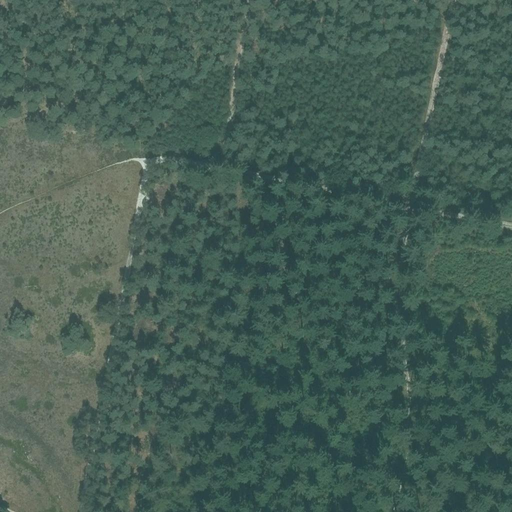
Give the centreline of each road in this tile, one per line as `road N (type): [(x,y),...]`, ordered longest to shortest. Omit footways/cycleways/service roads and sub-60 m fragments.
road 1 (track): [(70,511),(147,158)]
road 2 (unknown): [(386,511),(402,444),(399,261),(409,206)]
road 3 (track): [(147,158),(409,206)]
road 4 (unknown): [(409,206),(453,0)]
road 5 (track): [(221,167),(247,0)]
